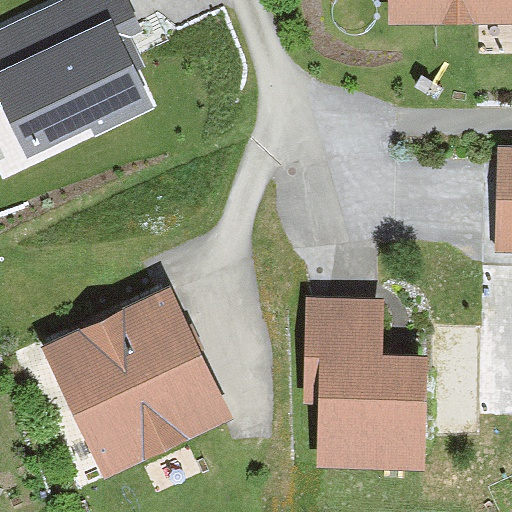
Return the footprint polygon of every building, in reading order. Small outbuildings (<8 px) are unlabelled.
[(102,0),(56,0),(0,28),(0,76),(34,144),(146,88),(102,0)] [(511,0),(401,0),(401,40),(511,40),(511,0)] [(511,159),(496,159),(491,250),(511,251),(511,159)] [(181,305),(52,364),(111,491),(240,432),(181,305)] [(386,312),(306,309),(301,419),(318,420),(315,469),(419,474),(424,373),(383,371),(386,312)]
